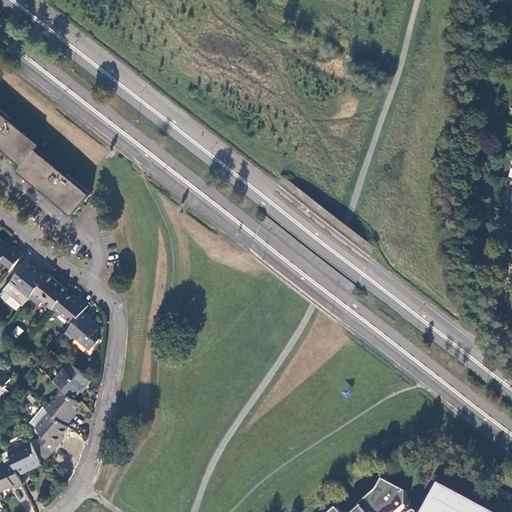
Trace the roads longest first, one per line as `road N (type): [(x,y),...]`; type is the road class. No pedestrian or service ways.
road 1 (primary): [(0,32),(511,430)]
road 2 (residential): [(57,511),(90,468),(109,406),(119,311),(0,212)]
